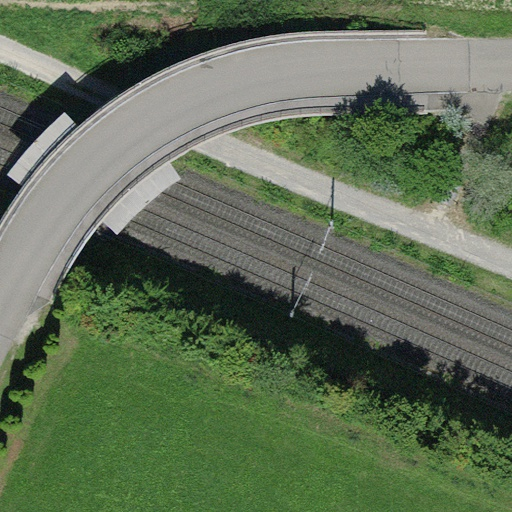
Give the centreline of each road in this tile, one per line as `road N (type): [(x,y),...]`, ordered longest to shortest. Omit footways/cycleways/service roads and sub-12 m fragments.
road 1 (residential): [(0,316),(63,203),(139,132),(222,89),(313,71),(511,68)]
road 2 (track): [(434,235),(0,45)]
